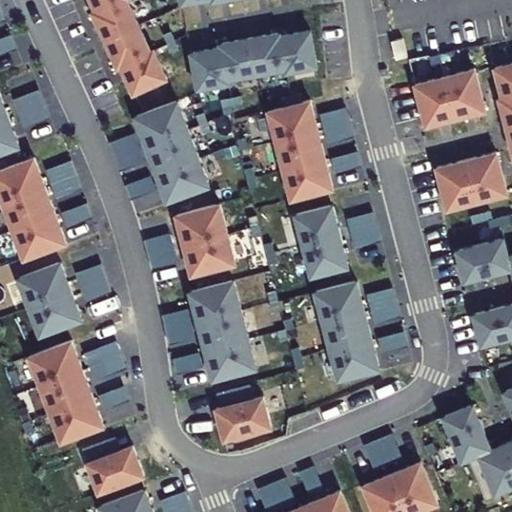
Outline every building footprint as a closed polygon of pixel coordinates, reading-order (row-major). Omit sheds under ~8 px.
[(93,0),(97,8),(93,9),(118,64),(121,62),(134,90),(167,74),(155,47),(151,49),(129,0),(93,0)] [(223,44),(192,51),(199,86),(229,80),(229,77),(287,65),(288,69),(319,63),(312,27),(281,33),(280,30),(222,41),(223,44)] [(11,34),(0,37),(0,52),(16,47),(11,34)] [(403,37),(393,39),(398,57),(407,55),(403,37)] [(511,60),(497,64),(505,93),(501,94),(511,138),(511,60)] [(476,66),(416,81),(427,122),(487,107),(476,66)] [(15,98),(20,112),(44,103),(38,89),(15,98)] [(0,91),(0,150),(19,143),(0,91)] [(178,97),(136,113),(168,199),(210,183),(178,97)] [(310,98),(269,109),(292,198),(333,187),(310,98)] [(49,116),(44,103),(20,112),(25,125),(49,116)] [(321,112),(324,127),(350,120),(346,106),(321,112)] [(328,141),(354,134),(350,120),(324,127),(328,141)] [(109,141),(115,155),(139,145),(134,131),(109,141)] [(120,168),(145,159),(139,145),(115,155),(120,168)] [(358,150),(332,157),(336,171),(362,164),(358,150)] [(498,150),(438,165),(449,206),(509,191),(498,150)] [(34,154),(0,166),(0,193),(23,256),(66,240),(34,154)] [(53,182),(77,173),(72,159),(47,168),(53,182)] [(82,186),(77,173),(53,182),(57,195),(82,186)] [(155,188),(150,174),(126,184),(131,198),(155,188)] [(88,201),(63,210),(69,224),(93,215),(88,201)] [(221,201),(177,213),(193,273),(236,261),(221,201)] [(334,203),(297,212),(313,274),(350,264),(334,203)] [(348,217),(352,231),(377,225),(373,210),(348,217)] [(381,239),(377,225),(352,231),(356,246),(381,239)] [(145,239),(149,253),(174,246),(170,232),(145,239)] [(467,279),(511,267),(511,259),(511,254),(506,236),(459,248),(467,279)] [(174,246),(149,253),(153,267),(178,260),(174,246)] [(61,260),(19,275),(41,333),(83,317),(61,260)] [(101,262),(77,271),(82,285),(107,276),(101,262)] [(112,290),(107,276),(82,285),(87,299),(112,290)] [(357,278),(316,289),(339,377),(380,366),(357,278)] [(214,378),(257,367),(234,279),(191,290),(214,378)] [(368,293),(372,308),(397,301),(393,286),(368,293)] [(375,322),(401,315),(397,301),(372,308),(375,322)] [(511,335),(511,302),(475,312),(483,343),(511,335)] [(163,313),(166,328),(192,322),(189,308),(163,313)] [(170,343),(195,337),(192,322),(166,328),(170,343)] [(404,331),(379,337),(383,351),(408,345),(404,331)] [(73,338),(31,353),(63,438),(105,424),(73,338)] [(94,348),(99,361),(122,353),(116,339),(94,348)] [(85,351),(90,365),(99,361),(94,348),(85,351)] [(203,365),(199,351),(174,358),(178,372),(203,365)] [(127,366),(122,353),(99,361),(105,375),(127,366)] [(96,379),(105,375),(99,361),(90,365),(96,379)] [(240,385),(244,399),(253,396),(249,382),(240,385)] [(124,385),(100,394),(105,407),(129,399),(124,385)] [(216,391),(220,405),(244,399),(240,385),(216,391)] [(220,405),(216,406),(224,437),(271,424),(262,393),(253,396),(244,399),(220,405)] [(464,459),(481,452),(493,447),(475,402),(445,414),(464,459)] [(392,432),(379,438),(389,461),(403,455),(392,432)] [(93,443),(98,456),(120,448),(115,435),(93,443)] [(379,438),(365,443),(376,467),(389,461),(379,438)] [(511,491),(511,438),(493,447),(481,452),(499,497),(511,491)] [(98,456),(88,460),(99,490),(145,473),(134,442),(120,448),(98,456)] [(83,447),(88,460),(98,456),(93,443),(83,447)] [(423,460),(367,483),(377,511),(414,511),(440,502),(423,460)] [(314,465),(300,471),(311,494),(324,488),(314,465)] [(287,476),(273,482),(283,505),(297,500),(287,476)] [(273,482),(259,487),(269,511),(283,505),(273,482)] [(155,511),(146,488),(101,504),(104,511),(155,511)] [(285,511),(351,511),(341,488),(285,511)] [(166,511),(168,511),(191,504),(186,489),(162,498),(166,511)]
